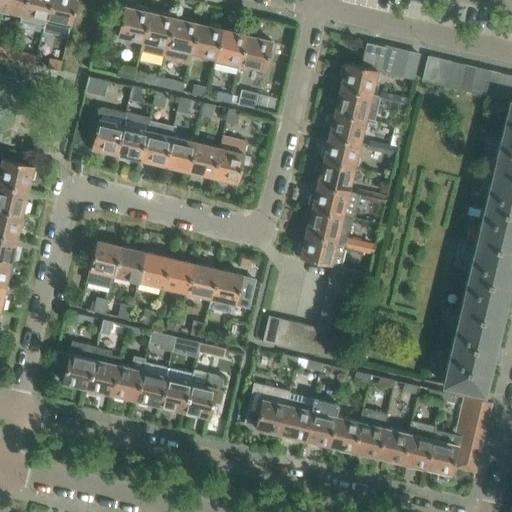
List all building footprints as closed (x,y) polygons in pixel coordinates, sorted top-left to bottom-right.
[(0,0),(0,8),(21,13),(24,0),(0,0)] [(45,19),(49,0),(24,0),(21,13),(45,19)] [(49,0),(45,19),(43,30),(67,36),(70,25),(75,0),(49,0)] [(141,40),(148,11),(146,10),(147,7),(138,5),(137,8),(123,5),(117,34),(141,40)] [(141,40),(139,50),(164,56),(166,45),(173,16),(171,16),(171,12),(163,10),(162,14),(148,11),(141,40)] [(190,51),(197,22),(195,22),(196,18),(187,16),(186,19),(173,16),(166,45),(164,56),(163,57),(188,63),(191,51),(190,51)] [(214,57),(221,28),(219,27),(220,24),(211,22),(210,25),(197,22),(190,51),(191,51),(214,57)] [(239,63),(245,33),(243,33),(244,30),(235,27),(234,31),(221,28),(214,57),(215,57),(213,67),(236,72),(239,63)] [(270,42),(270,39),(245,33),(239,63),(263,68),(268,50),(270,51),(272,42),(270,42)] [(341,63),(338,73),(342,74),(339,85),(373,93),(378,70),(384,45),(366,41),(360,64),(345,61),(344,64),(341,63)] [(0,54),(11,57),(13,48),(0,44),(0,54)] [(384,45),(378,70),(390,72),(395,48),(384,45)] [(38,53),(13,48),(11,57),(36,63),(38,53)] [(395,48),(390,72),(401,75),(407,51),(395,48)] [(407,51),(401,75),(413,78),(419,54),(407,51)] [(433,82),(439,58),(427,56),(422,79),(433,82)] [(62,60),(61,59),(50,57),(47,66),(60,69),(62,60)] [(445,85),(451,61),(439,58),(433,82),(445,85)] [(457,87),(463,64),(451,61),(445,85),(457,87)] [(469,90),(475,67),(463,64),(457,87),(469,90)] [(121,66),(119,75),(134,78),(136,69),(121,66)] [(481,93),(486,70),(475,67),(469,90),(481,93)] [(494,96),(499,73),(486,70),(481,93),(494,96)] [(157,84),(159,74),(145,71),(143,81),(157,84)] [(505,98),(511,75),(499,73),(494,96),(505,98)] [(105,95),(108,80),(89,75),(85,91),(105,95)] [(171,77),(168,87),(183,90),(185,80),(171,77)] [(140,101),(143,87),(143,86),(131,83),(128,98),(140,101)] [(194,83),(192,92),(206,95),(208,87),(194,83)] [(333,96),(330,106),(335,107),(334,110),(367,118),(374,119),(379,99),(380,95),(373,93),(339,85),(337,97),(333,96)] [(238,103),(254,107),(258,92),(241,88),(238,103)] [(164,107),(167,93),(167,92),(156,89),(152,104),(164,107)] [(218,89),(216,98),(231,101),(233,93),(218,89)] [(393,103),(395,93),(381,89),(380,95),(379,99),(393,103)] [(407,106),(410,96),(395,93),(393,103),(407,106)] [(188,112),(192,98),(180,95),(176,109),(188,112)] [(511,99),(510,99),(493,170),(511,174),(511,99)] [(212,118),(216,104),(204,101),(200,115),(212,118)] [(100,105),(90,146),(115,152),(125,112),(100,105)] [(237,124),(240,110),(240,109),(228,106),(224,121),(237,124)] [(149,118),(150,115),(126,109),(125,112),(115,152),(139,158),(149,118)] [(361,142),(367,118),(334,110),(333,113),(329,112),(327,121),(331,122),(328,134),(361,142)] [(173,124),(149,118),(139,158),(163,164),(170,134),(171,135),(173,124)] [(219,146),(211,175),(236,181),(246,139),(222,133),(219,146)] [(194,140),(171,135),(170,134),(163,164),(187,169),(194,140)] [(355,166),(361,142),(328,134),(325,146),(321,145),(319,154),(323,155),(322,158),(355,166)] [(381,151),(384,142),(369,138),(367,148),(381,151)] [(211,175),(219,146),(194,140),(187,169),(211,175)] [(396,154),(399,145),(384,142),(381,151),(396,154)] [(2,156),(0,165),(0,181),(27,188),(30,176),(33,177),(35,168),(32,167),(33,163),(2,156)] [(349,190),(355,166),(322,158),(322,161),(318,160),(316,170),(320,171),(317,183),(349,190)] [(511,249),(511,174),(493,170),(476,241),(511,249)] [(24,200),(27,188),(0,181),(0,207),(22,212),(22,209),(25,210),(28,200),(24,200)] [(359,197),(370,199),(372,191),(358,188),(357,192),(349,190),(317,183),(314,194),(310,193),(308,203),(312,204),(311,207),(351,216),(354,217),(359,197)] [(385,203),(387,194),(372,191),(370,199),(385,203)] [(21,215),(22,212),(0,207),(0,233),(16,237),(18,225),(22,226),(24,216),(21,215)] [(306,209),(304,218),(308,219),(306,231),(345,240),(347,235),(351,216),(311,207),(311,210),(306,209)] [(360,250),(363,239),(347,235),(345,240),(306,231),(303,242),(299,241),(297,251),(301,252),(300,255),(332,263),(341,265),(345,246),(360,250)] [(13,248),(16,237),(0,233),(0,258),(10,261),(10,258),(14,259),(16,249),(13,248)] [(114,274),(121,244),(96,238),(86,279),(112,285),(114,274)] [(372,252),(375,242),(363,239),(360,250),(372,252)] [(500,321),(511,269),(511,249),(476,241),(459,312),(500,321)] [(138,279),(145,250),(121,244),(114,274),(138,279)] [(162,285),(169,256),(145,250),(138,279),(162,285)] [(186,291),(193,262),(169,256),(162,285),(186,291)] [(9,264),(10,261),(0,258),(0,283),(4,285),(7,273),(10,274),(12,265),(9,264)] [(210,296),(217,268),(193,262),(186,291),(210,296)] [(355,282),(358,270),(332,264),(329,276),(355,282)] [(211,297),(208,306),(228,311),(232,309),(234,307),(235,303),(248,306),(254,278),(242,275),(242,274),(217,268),(210,296),(211,297)] [(355,282),(329,276),(326,289),(352,295),(355,282)] [(349,307),(352,295),(326,289),(323,301),(349,307)] [(97,295),(94,309),(105,312),(108,298),(97,295)] [(122,301),(118,315),(130,318),(133,304),(122,301)] [(346,319),(349,307),(323,301),(320,313),(346,319)] [(146,307),(142,321),(154,324),(157,310),(146,307)] [(92,324),(94,316),(94,315),(79,312),(77,320),(92,324)] [(483,392),(500,321),(459,312),(442,383),(483,392)] [(170,313),(166,327),(178,330),(182,316),(170,313)] [(346,319),(320,313),(318,325),(344,332),(346,319)] [(275,342),(281,317),(268,314),(262,339),(275,342)] [(288,345),(294,320),(281,317),(275,342),(288,345)] [(116,329),(118,322),(118,321),(103,318),(101,326),(116,329)] [(194,318),(190,333),(202,335),(206,321),(194,318)] [(300,348),(306,323),(294,320),(288,345),(300,348)] [(140,336),(142,328),(142,327),(127,323),(125,332),(140,336)] [(338,357),(344,332),(318,325),(306,323),(300,348),(338,357)] [(164,341),(166,333),(166,332),(151,329),(149,338),(164,341)] [(176,336),(172,350),(196,355),(198,349),(200,341),(176,335),(176,336)] [(94,357),(94,358),(97,346),(72,340),(65,369),(62,368),(60,378),(63,378),(62,381),(87,387),(94,357)] [(213,352),(215,345),(215,344),(200,341),(198,349),(213,352)] [(297,364),(299,356),(284,352),(282,361),(297,364)] [(144,361),(145,361),(146,356),(134,353),(131,366),(118,363),(111,392),(114,393),(114,396),(122,398),(123,395),(135,398),(144,361)] [(111,392),(118,363),(94,358),(94,357),(87,387),(89,387),(89,390),(98,392),(98,389),(111,392)] [(321,370),(323,362),(323,361),(308,358),(306,366),(321,370)] [(160,404),(168,366),(145,361),(144,361),(135,398),(138,399),(137,401),(146,403),(147,401),(160,404)] [(345,376),(347,368),(347,367),(332,363),(330,372),(345,376)] [(184,409),(193,371),(168,366),(160,404),(162,404),(161,407),(170,409),(171,406),(184,409)] [(193,371),(184,409),(186,410),(185,413),(194,415),(195,412),(209,415),(212,401),(220,403),(223,389),(226,376),(218,374),(193,368),(193,371)] [(369,381),(370,373),(371,372),(356,369),(354,378),(369,381)] [(396,378),(380,375),(378,384),(394,387),(396,378)] [(277,431),(280,432),(287,403),(290,389),(254,380),(244,421),(247,422),(247,420),(256,422),(255,426),(269,429),(268,432),(277,434),(277,431)] [(418,393),(420,385),(420,384),(405,380),(403,389),(418,393)] [(441,398),(443,390),(429,386),(427,395),(441,398)] [(456,402),(458,394),(458,393),(443,390),(441,398),(456,402)] [(488,415),(491,402),(462,395),(459,408),(488,415)] [(304,438),(311,409),(287,403),(280,432),(293,435),(292,437),(301,440),(302,437),(304,438)] [(384,424),(385,425),(387,412),(362,406),(359,420),(352,449),(366,452),(365,455),(374,457),(375,454),(376,455),(384,424)] [(485,428),(488,415),(459,408),(456,421),(485,428)] [(328,443),(335,414),(311,409),(304,438),(317,441),(316,443),(326,445),(326,443),(328,443)] [(352,449),(359,420),(335,414),(328,443),(342,446),(341,449),(350,451),(351,449),(352,449)] [(434,428),(435,428),(436,424),(411,418),(408,430),(400,463),(422,468),(423,466),(425,466),(434,428)] [(482,440),(485,428),(456,421),(453,432),(453,433),(482,440)] [(400,463),(408,430),(385,425),(384,424),(376,455),(390,458),(389,461),(400,463)] [(475,470),(482,440),(453,433),(453,432),(435,428),(434,428),(425,466),(439,469),(438,472),(447,474),(447,471),(449,472),(451,465),(475,470)]
